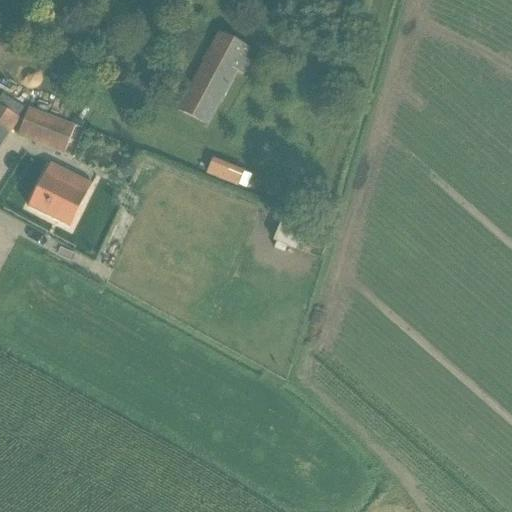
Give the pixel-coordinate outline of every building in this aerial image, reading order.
[(176,112),(209,128),(249,50),(217,33),(176,112)] [(0,109),(0,147),(17,120),(0,109)] [(27,109),(24,118),(16,137),(64,155),(74,127),(27,109)] [(242,171),(212,158),(206,174),(236,186),(242,171)] [(28,209),(70,230),(91,186),(49,165),(28,209)] [(268,223),(260,246),(282,254),(291,231),(268,223)]
